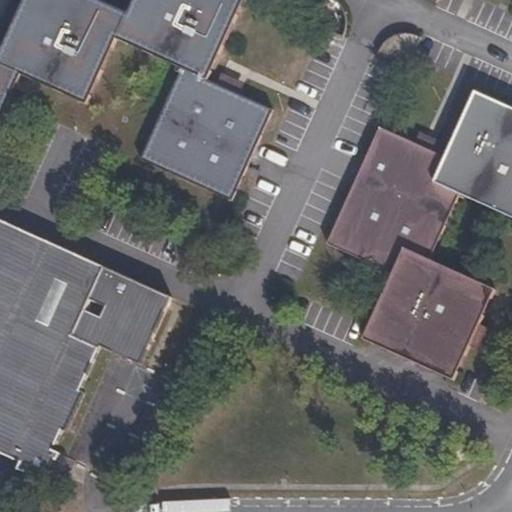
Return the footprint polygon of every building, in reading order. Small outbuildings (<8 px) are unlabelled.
[(0,130),(27,75),(92,105),(121,42),(183,70),(144,159),(237,200),(277,109),(209,80),(244,0),(137,0),(128,19),(86,0),(26,0),(0,55),(0,130)] [(387,42),(382,48),(379,53),(413,67),(426,38),(418,34),(410,34),(401,34),(393,38),(387,42)] [(385,129),(334,245),(398,274),(367,343),(458,385),(501,292),(432,261),(462,195),(511,216),(511,108),(478,93),(449,158),(385,129)] [(101,351),(109,354),(141,284),(0,219),(0,452),(25,463),(23,469),(52,481),(64,454),(57,452),(68,429),(71,432),(89,392),(84,390),(101,351)] [(144,370),(175,299),(141,284),(109,354),(144,370)] [(429,447),(446,454),(458,427),(442,420),(429,447)]
